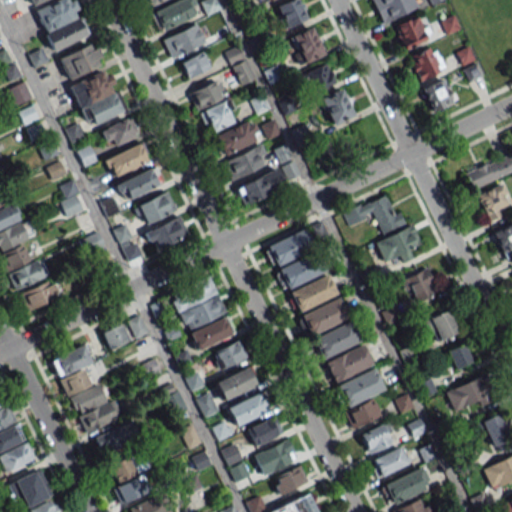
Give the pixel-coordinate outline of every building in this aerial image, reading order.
[(53,0),(32,9),(49,51),(87,35),(72,0),(53,0)] [(176,0),(149,12),(158,31),(191,16),(183,0),(176,0)] [(284,27),(305,18),(297,0),(288,0),(275,6),(284,27)] [(370,0),(381,23),(415,7),(412,0),(370,0)] [(425,39),(415,16),(392,26),(402,49),(425,39)] [(170,59),(202,42),(192,24),(160,41),(170,59)] [(321,54),(309,27),(288,37),(300,63),(321,54)] [(57,55),(65,78),(102,66),(95,43),(57,55)] [(407,58),(419,80),(443,67),(431,45),(407,58)] [(224,52),(237,84),(251,79),(238,46),(224,52)] [(471,60),(466,48),(455,52),(459,64),(471,60)] [(26,59),(37,66),(43,58),(32,51),(26,59)] [(185,78),(209,67),(202,52),(178,63),(185,78)] [(302,76),(314,93),(334,79),(322,62),(302,76)] [(462,69),(467,81),(480,75),(474,63),(462,69)] [(66,84),(81,120),(87,118),(90,124),(123,111),(106,68),(66,84)] [(421,89),(432,111),(455,100),(443,78),(421,89)] [(224,95),(214,79),(187,94),(196,111),(224,95)] [(6,89),(12,105),(29,98),(22,82),(6,89)] [(318,98),(330,124),(352,115),(340,88),(318,98)] [(232,125),(228,103),(200,108),(203,130),(232,125)] [(136,133),(127,116),(98,131),(107,148),(136,133)] [(213,136),(222,155),(257,138),(248,119),(213,136)] [(101,160),(110,177),(145,160),(137,142),(101,160)] [(229,180),(267,163),(259,144),(221,161),(229,180)] [(82,165),(94,160),(87,146),(75,151),(82,165)] [(511,171),(511,160),(509,152),(463,171),(470,188),(511,171)] [(160,183),(151,166),(111,186),(115,195),(122,191),(126,199),(160,183)] [(233,187),(242,206),(283,187),(275,168),(233,187)] [(502,213),(499,204),(506,201),(499,184),(474,194),(484,221),(502,213)] [(133,208),(144,226),(174,208),(163,190),(133,208)] [(0,249),(25,240),(11,202),(4,205),(0,193),(0,249)] [(380,233),(400,224),(386,193),(350,209),(355,221),(371,213),(380,233)] [(186,235),(177,215),(142,232),(148,243),(150,242),(154,251),(186,235)] [(373,241),(381,261),(395,255),(398,262),(412,256),(408,247),(418,243),(411,225),(373,241)] [(511,226),(497,226),(497,255),(511,255),(511,240),(511,239),(511,226)] [(263,247),(272,267),(312,247),(303,228),(263,247)] [(0,253),(0,264),(12,291),(43,277),(35,259),(28,263),(20,245),(0,253)] [(324,272),(316,253),(274,270),(282,289),(324,272)] [(399,280),(411,304),(436,292),(425,268),(399,280)] [(287,292),(297,312),(335,294),(326,274),(287,292)] [(168,293),(183,330),(223,314),(209,277),(168,293)] [(56,297),(48,280),(15,294),(23,312),(56,297)] [(306,335),(346,318),(337,298),(297,315),(306,335)] [(434,341),(456,331),(446,310),(424,321),(434,341)] [(146,332),(137,315),(126,320),(134,337),(146,332)] [(195,350),(232,333),(224,315),(187,333),(195,350)] [(357,343),(349,322),(311,337),(319,358),(357,343)] [(128,341),(120,323),(100,332),(108,351),(128,341)] [(384,357),(378,337),(368,340),(374,360),(384,357)] [(245,357),(238,340),(207,353),(215,370),(245,357)] [(49,358),(64,397),(67,395),(82,433),(119,418),(112,400),(105,403),(98,383),(88,387),(80,366),(91,361),(84,344),(49,358)] [(450,368),(469,362),(463,344),(444,350),(450,368)] [(323,362),(332,382),(370,365),(360,345),(323,362)] [(189,361),(183,350),(172,356),(177,367),(189,361)] [(158,371),(153,361),(143,367),(148,377),(158,371)] [(220,400),(254,385),(246,367),(212,382),(220,400)] [(382,389),(371,368),(332,386),(342,408),(382,389)] [(190,391),(201,384),(194,371),(183,377),(190,391)] [(487,397),(478,376),(444,392),(453,413),(487,397)] [(184,407),(169,382),(157,390),(173,414),(184,407)] [(234,426),(269,407),(260,390),(225,409),(234,426)] [(193,398),(202,417),(216,410),(207,392),(193,398)] [(378,414),(370,399),(342,412),(350,428),(378,414)] [(0,448),(20,442),(14,424),(8,426),(0,403),(0,448)] [(489,448),(508,442),(499,414),(480,419),(489,448)] [(253,445),(280,432),(272,416),(245,429),(253,445)] [(148,434),(143,419),(92,436),(98,452),(148,434)] [(357,434),(366,454),(391,443),(382,423),(357,434)] [(177,431),(187,448),(199,441),(189,424),(177,431)] [(251,455),(259,474),(293,459),(285,440),(251,455)] [(0,453),(0,469),(2,473),(34,459),(26,442),(0,453)] [(225,465),(239,459),(232,444),(218,450),(225,465)] [(376,478),(406,462),(397,446),(367,462),(376,478)] [(189,457),(194,470),(209,464),(203,451),(189,457)] [(144,469),(136,452),(107,466),(115,483),(144,469)] [(511,480),(511,455),(481,467),(489,488),(511,480)] [(232,481),(246,475),(241,463),(227,469),(232,481)] [(304,481),(297,465),(269,479),(276,494),(304,481)] [(428,486),(419,467),(379,486),(388,505),(428,486)] [(145,496),(143,480),(115,482),(116,498),(145,496)] [(125,509),(126,511),(167,511),(160,494),(125,509)] [(263,511),(314,511),(307,494),(263,511)] [(391,511),(428,511),(422,497),(391,511)] [(507,511),(511,511),(511,497),(503,501),(507,511)]
